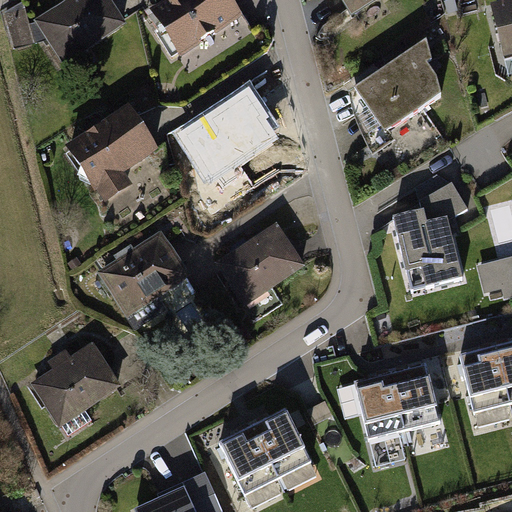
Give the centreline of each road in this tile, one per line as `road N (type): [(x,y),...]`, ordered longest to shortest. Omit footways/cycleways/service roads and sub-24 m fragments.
road 1 (residential): [(274,0),(352,264),(348,298),(328,320),(87,480),(77,511)]
road 2 (track): [(76,505),(43,488),(0,387)]
